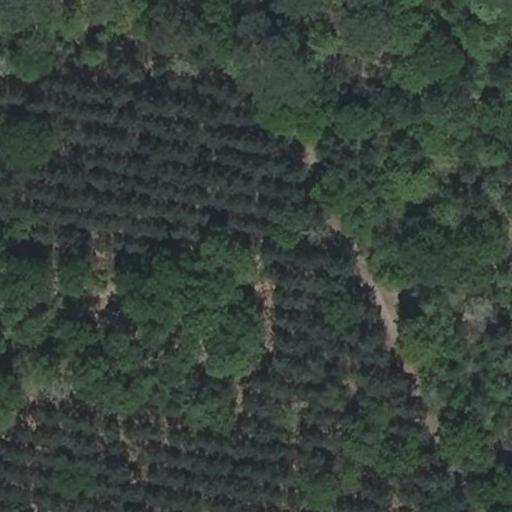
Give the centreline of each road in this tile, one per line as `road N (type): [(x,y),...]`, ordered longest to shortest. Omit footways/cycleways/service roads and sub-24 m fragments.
road 1 (track): [(249,0),(489,511)]
road 2 (track): [(393,306),(511,240)]
